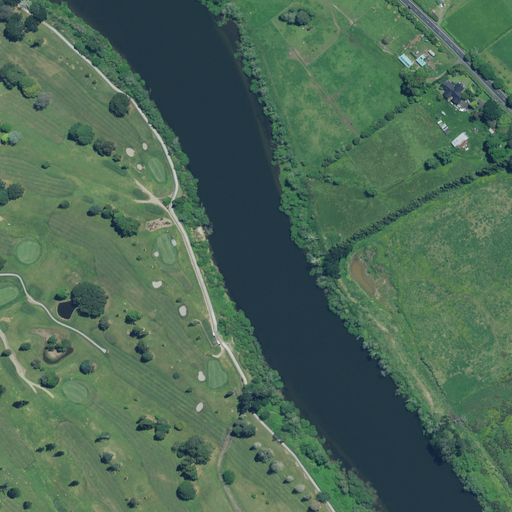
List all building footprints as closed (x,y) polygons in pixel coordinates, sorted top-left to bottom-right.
[(414,63),(405,54),(400,58),(409,68),(414,63)] [(424,67),(428,63),(424,60),(427,57),(424,54),(418,60),(424,67)] [(450,82),(448,80),(442,86),(447,91),(445,94),(450,99),(454,95),(455,97),(453,99),(458,105),(463,100),(462,99),(465,96),(462,92),(465,89),(459,83),(456,86),(450,81),(450,82)] [(495,126),(492,129),(491,128),(489,130),(494,136),(499,130),(495,126)] [(466,141),(470,138),(465,132),(453,143),(459,150),(467,143),(466,141)]
